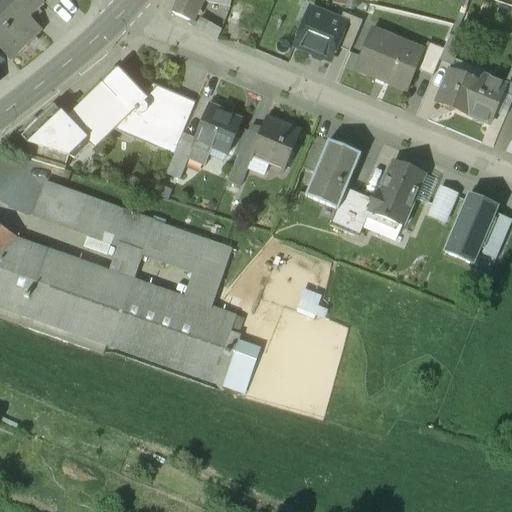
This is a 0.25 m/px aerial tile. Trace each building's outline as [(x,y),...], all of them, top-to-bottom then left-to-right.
[(37,0),(0,0),(0,48),(12,61),(41,33),(29,20),(44,6),(37,0)] [(177,0),(171,13),(189,21),(199,2),(230,7),(231,0),(177,0)] [(340,22),(310,9),(294,47),(330,62),(336,48),(346,24),(340,22)] [(362,22),(343,14),(340,22),(346,24),(336,48),(349,53),(362,22)] [(221,30),(203,20),(200,24),(197,29),(217,41),(221,30)] [(395,40),(371,30),(355,70),(407,92),(421,58),(393,46),(395,40)] [(463,41),(449,36),(443,51),(440,59),(453,65),(463,41)] [(443,51),(430,46),(419,71),(432,77),(440,59),(443,51)] [(511,67),(511,68),(505,85),(506,86),(502,95),(511,98),(511,67)] [(482,85),(449,71),(436,103),(490,125),(502,95),(506,86),(505,85),(485,78),(482,85)] [(103,84),(67,120),(90,143),(96,149),(120,124),(146,99),(145,97),(120,73),(106,87),(103,84)] [(156,87),(145,97),(146,99),(120,124),(164,142),(183,97),(156,87)] [(194,102),(183,97),(164,142),(161,151),(172,156),(178,142),(194,102)] [(67,120),(54,107),(39,122),(36,120),(19,137),(28,145),(68,157),(74,159),(90,143),(67,120)] [(239,122),(206,108),(193,140),(207,146),(226,154),(239,122)] [(299,133),(265,119),(258,136),(248,160),(251,161),(254,153),(283,165),(280,173),(282,174),(299,133)] [(247,131),(227,182),(240,187),(251,161),(248,160),(258,136),(247,131)] [(315,136),(301,168),(314,173),(327,141),(315,136)] [(207,146),(193,140),(190,148),(204,154),(207,146)] [(361,155),(327,141),(314,173),(304,197),(336,210),(338,211),(346,190),(361,155)] [(190,148),(178,142),(172,156),(165,174),(177,179),(190,148)] [(68,157),(28,145),(24,159),(65,171),(68,157)] [(424,175),(393,162),(381,191),(375,193),(372,201),(367,212),(368,213),(401,227),(402,228),(424,175)] [(154,224),(45,186),(34,217),(119,247),(143,255),(154,224)] [(346,190),(338,211),(336,210),(329,227),(344,233),(360,196),(346,190)] [(440,191),(430,215),(445,221),(455,197),(440,191)] [(360,196),(344,233),(358,239),(362,227),(368,213),(367,212),(372,201),(360,196)] [(469,196),(444,253),(473,265),(479,249),(483,251),(496,221),(492,219),(497,208),(469,196)] [(401,227),(368,213),(362,227),(395,241),(401,227)] [(483,251),(482,255),(495,260),(511,221),(498,216),(496,221),(483,251)] [(154,224),(143,255),(197,272),(207,242),(154,224)] [(0,263),(17,240),(0,229),(0,263)] [(17,240),(0,263),(0,308),(214,383),(231,333),(237,316),(213,308),(188,299),(134,281),(110,272),(17,240)] [(207,242),(197,272),(222,281),(232,251),(207,242)] [(143,255),(119,247),(110,272),(134,281),(143,255)] [(222,281),(197,272),(188,299),(213,308),(222,281)] [(244,319),(237,316),(231,333),(238,336),(244,319)]
